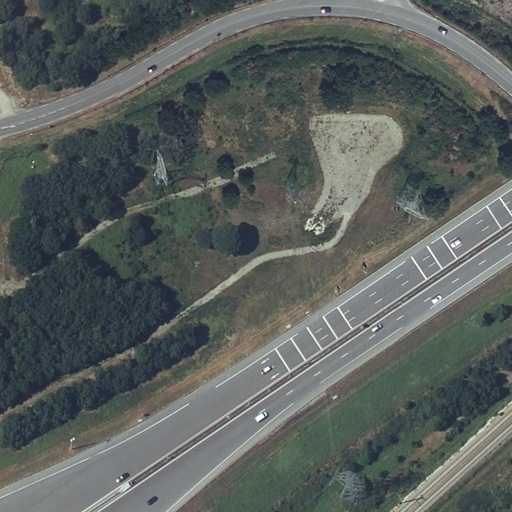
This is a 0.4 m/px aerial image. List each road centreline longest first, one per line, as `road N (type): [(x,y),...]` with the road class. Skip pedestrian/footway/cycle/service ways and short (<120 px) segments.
road 1 (motorway): [(511,204),(190,420),(24,511)]
road 2 (track): [(358,133),(356,184),(334,242),(265,255),(130,351),(0,417)]
road 3 (motorway): [(139,511),(511,240)]
road 4 (secondary): [(0,129),(105,91),(253,14),(317,4),(379,10)]
road 5 (track): [(274,154),(116,215),(25,284),(11,290),(0,279)]
road 6 (secondary): [(379,10),(433,27),(511,83)]
